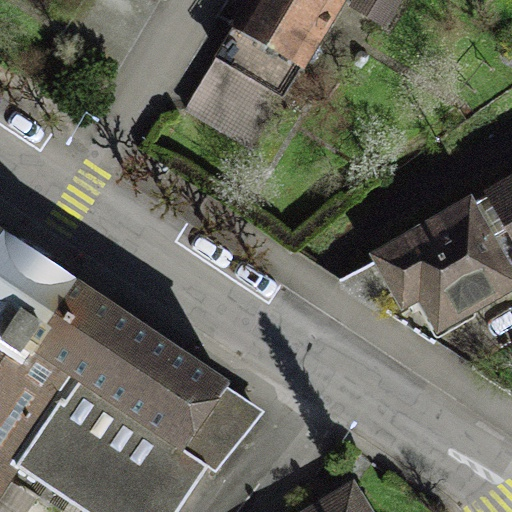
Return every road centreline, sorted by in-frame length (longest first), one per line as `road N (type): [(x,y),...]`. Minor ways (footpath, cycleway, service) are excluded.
road 1 (residential): [(51,185),(511,487)]
road 2 (residential): [(187,0),(143,70),(51,185)]
